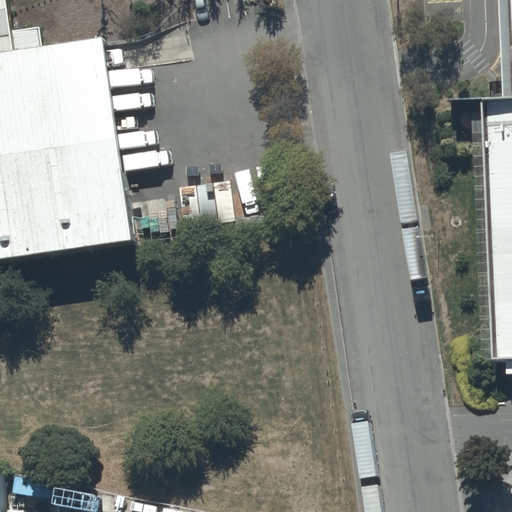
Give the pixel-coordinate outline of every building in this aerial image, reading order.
[(40,0),(27,0),(0,6),(0,280),(153,258),(124,54),(56,64),(40,0)] [(511,0),(490,0),(496,358),(511,357),(511,0)] [(511,511),(511,451),(499,452),(501,511),(511,511)] [(24,511),(23,490),(0,490),(0,511),(24,511)] [(173,511),(113,500),(110,511),(173,511)]
